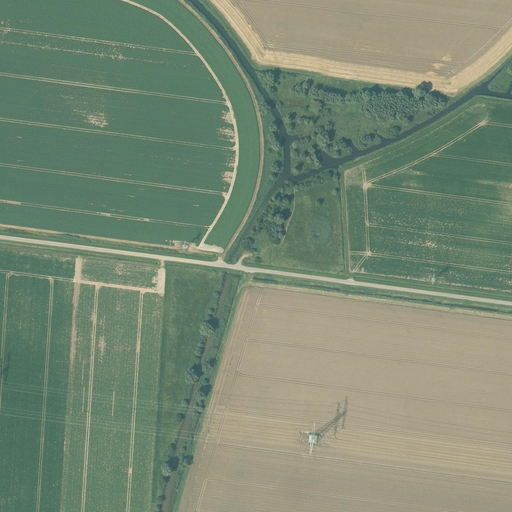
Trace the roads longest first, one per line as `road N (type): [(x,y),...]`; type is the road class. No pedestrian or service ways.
road 1 (unclassified): [(511,304),(245,268)]
road 2 (unclassified): [(0,237),(245,268)]
